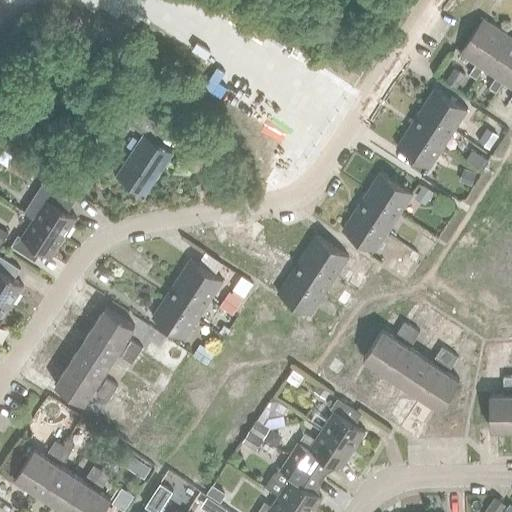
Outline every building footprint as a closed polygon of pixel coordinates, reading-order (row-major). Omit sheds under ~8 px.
[(480,68),(503,33),(481,18),(458,54),(480,68)] [(501,82),(511,65),(511,38),(503,33),(480,68),(501,82)] [(511,89),(511,65),(501,82),(511,89)] [(456,103),(426,83),(414,102),(444,122),(456,103)] [(444,122),(414,102),(402,120),(432,140),(444,122)] [(113,176),(143,196),(171,154),(150,140),(160,126),(133,109),(124,124),(141,135),(113,176)] [(432,140),(402,120),(390,139),(420,159),(432,140)] [(14,156),(7,167),(26,179),(33,168),(14,156)] [(399,188),(369,169),(357,188),(387,207),(399,188)] [(34,217),(33,219),(62,238),(75,219),(67,214),(76,199),(45,179),(24,211),(34,217)] [(387,207),(357,188),(345,206),(375,226),(387,207)] [(375,226),(345,206),(332,225),(363,245),(375,226)] [(50,257),(62,238),(33,219),(20,238),(17,236),(11,246),(34,261),(40,251),(50,257)] [(320,268),(332,249),(302,229),(289,248),(320,268)] [(308,286),(320,268),(289,248),(278,266),(308,286)] [(403,249),(390,269),(407,279),(420,259),(403,249)] [(206,273),(176,253),(164,272),(194,292),(206,273)] [(0,299),(9,305),(22,285),(12,279),(18,270),(0,258),(0,299)] [(295,305),(308,286),(278,266),(265,285),(295,305)] [(194,292),(164,272),(152,290),(182,310),(194,292)] [(182,310),(152,290),(139,309),(170,329),(182,310)] [(0,319),(9,305),(0,299),(0,319)] [(101,305),(88,325),(92,327),(119,344),(132,324),(101,305)] [(88,325),(76,344),(107,363),(119,344),(92,327),(88,325)] [(138,329),(134,335),(144,342),(149,335),(138,329)] [(403,339),(402,342),(408,346),(415,336),(408,332),(403,339)] [(377,335),(357,366),(377,379),(382,372),(397,349),(377,335)] [(76,344),(64,363),(68,365),(94,382),(107,363),(76,344)] [(125,349),(121,356),(131,362),(136,355),(125,349)] [(382,372),(377,379),(396,391),(416,361),(397,349),(382,372)] [(439,352),(433,362),(439,367),(446,357),(439,352)] [(416,361),(396,391),(415,404),(435,373),(416,361)] [(64,363),(51,383),(82,402),(94,382),(68,365),(64,363)] [(459,365),(453,375),(459,380),(466,370),(459,365)] [(435,373),(415,404),(435,417),(455,387),(435,373)] [(106,380),(101,387),(111,393),(115,387),(116,386),(106,380)] [(496,382),(488,382),(488,394),(496,394),(496,382)] [(318,385),(314,392),(325,399),(329,392),(318,385)] [(333,412),(321,430),(351,450),(364,431),(354,425),(360,415),(336,399),(329,409),(333,412)] [(93,400),(89,407),(99,413),(103,407),(93,400)] [(267,417),(282,415),(287,407),(276,400),(268,402),(256,420),(262,424),(267,417)] [(511,401),(489,402),(489,438),(511,437),(511,401)] [(249,433),(263,442),(264,441),(270,432),(256,423),(249,433)] [(280,440),(279,435),(271,430),(270,432),(264,441),(275,448),(280,440)] [(315,439),(305,433),(298,442),(288,456),(320,477),(329,463),(339,470),(351,450),(321,430),(315,439)] [(256,453),(263,443),(249,434),(242,444),(256,453)] [(47,452),(55,457),(62,447),(54,441),(47,452)] [(62,447),(55,457),(62,462),(69,451),(62,447)] [(33,490),(51,462),(32,449),(13,477),(33,490)] [(320,477),(288,456),(279,470),(274,475),(266,489),(277,497),(278,496),(302,511),(311,511),(321,497),(311,491),(320,477)] [(123,466),(140,477),(146,468),(129,457),(123,466)] [(33,490),(52,503),(71,474),(51,462),(33,490)] [(85,477),(93,482),(100,471),(92,466),(85,477)] [(100,471),(93,482),(100,487),(107,476),(100,471)] [(52,503),(65,511),(73,511),(90,487),(71,474),(52,503)] [(162,480),(145,506),(154,511),(158,511),(174,488),(162,480)] [(100,511),(109,500),(90,487),(73,511),(100,511)] [(302,511),(278,496),(277,497),(271,507),(264,502),(257,511),(302,511)] [(216,502),(210,511),(225,511),(227,509),(216,502)]
